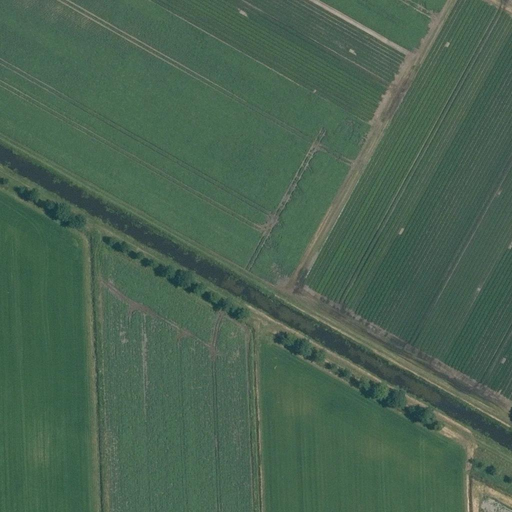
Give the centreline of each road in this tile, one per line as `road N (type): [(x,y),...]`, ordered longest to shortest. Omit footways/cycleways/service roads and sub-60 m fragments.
road 1 (track): [(0,138),(511,427)]
road 2 (track): [(0,177),(511,465)]
